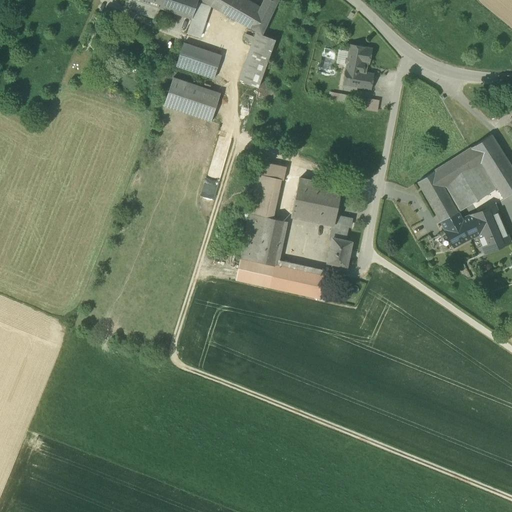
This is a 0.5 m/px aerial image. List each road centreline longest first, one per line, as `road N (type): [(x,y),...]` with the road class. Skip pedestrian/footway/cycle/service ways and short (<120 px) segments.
road 1 (track): [(511,499),(170,362),(236,137),(229,73)]
road 2 (unclassified): [(409,56),(367,250),(511,350)]
